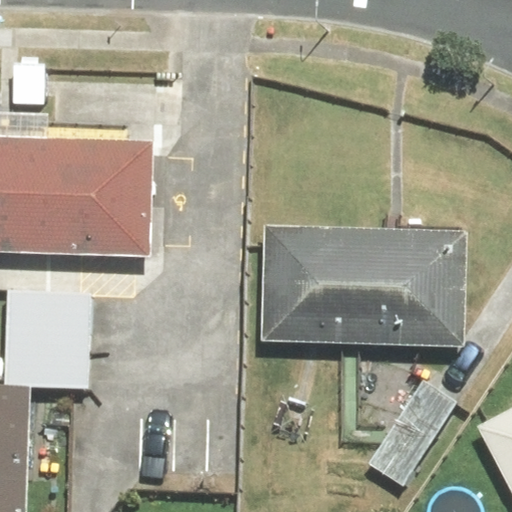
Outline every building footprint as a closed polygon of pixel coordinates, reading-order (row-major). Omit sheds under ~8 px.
[(164,145),(0,140),(0,254),(161,258),(164,145)] [(474,228),(272,228),(272,343),(474,343),(474,228)] [(474,407),(435,380),(377,465),(417,492),(474,407)] [(0,511),(35,511),(38,390),(0,388),(0,511)] [(511,414),(484,430),(511,482),(511,414)]
